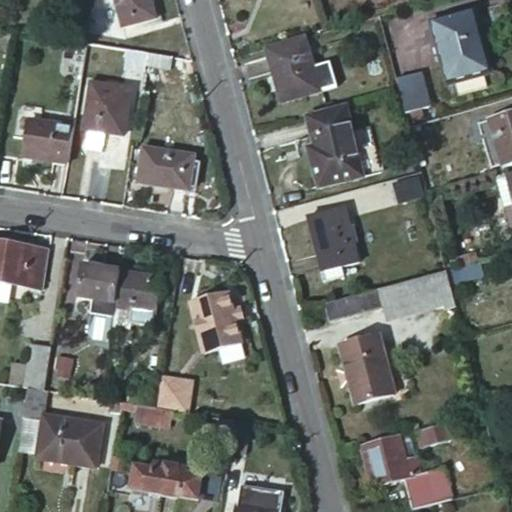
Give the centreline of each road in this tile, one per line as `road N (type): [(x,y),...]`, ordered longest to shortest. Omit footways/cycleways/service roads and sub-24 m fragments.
road 1 (residential): [(324,511),(253,239)]
road 2 (residential): [(253,239),(0,204)]
road 3 (residential): [(253,239),(192,0)]
